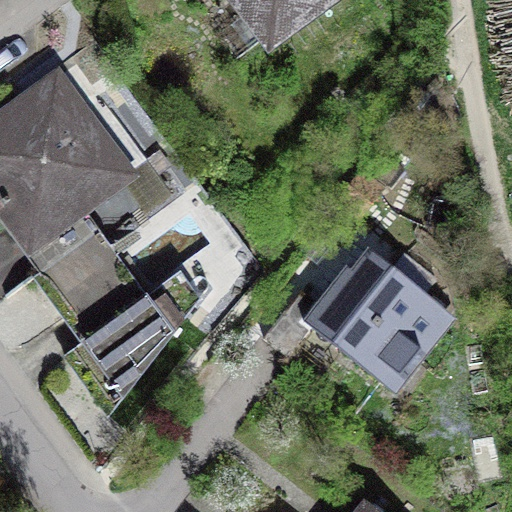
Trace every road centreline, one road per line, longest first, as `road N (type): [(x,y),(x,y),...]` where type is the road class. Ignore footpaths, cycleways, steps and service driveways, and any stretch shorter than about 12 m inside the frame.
road 1 (track): [(471,106),(511,268)]
road 2 (residential): [(85,511),(0,399)]
